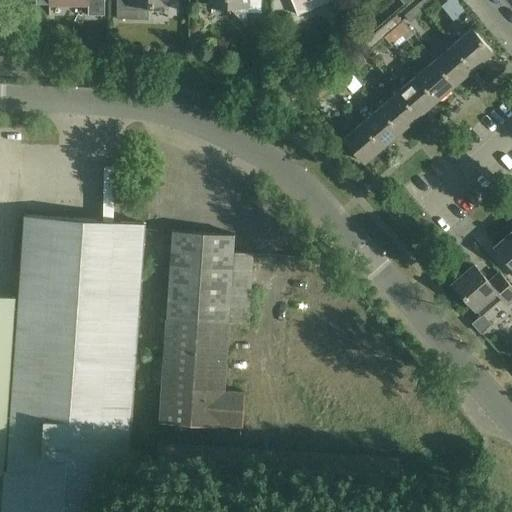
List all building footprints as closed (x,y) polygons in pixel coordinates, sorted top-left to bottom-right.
[(34,0),(35,3),(55,3),(86,3),(86,15),(103,15),(103,0),(34,0)] [(168,4),(167,0),(115,0),(116,18),(134,18),(135,4),(168,4)] [(207,0),(207,5),(228,5),(247,26),(247,13),(259,13),(259,0),(207,0)] [(292,0),(299,14),(312,8),(331,0),(292,0)] [(420,0),(417,3),(422,9),(432,0),(420,0)] [(422,9),(417,3),(404,14),(409,20),(422,9)] [(420,11),(402,27),(409,35),(427,20),(420,11)] [(461,14),(460,19),(461,23),(466,25),(470,23),(471,19),(470,14),(465,13),(461,14)] [(380,34),(386,41),(400,28),(395,22),(380,34)] [(452,44),(473,68),(491,52),(470,28),(452,44)] [(386,41),(380,34),(367,46),(373,52),(386,41)] [(473,68),(452,44),(433,59),(454,84),(473,68)] [(344,66),(349,72),(364,59),(359,53),(344,66)] [(415,75),(436,99),(454,84),(433,59),(415,75)] [(349,72),(344,66),(331,77),(336,84),(349,72)] [(418,115),(436,99),(415,75),(397,90),(418,115)] [(307,98),(312,104),(328,91),(322,84),(307,98)] [(400,131),(418,115),(397,90),(378,106),(400,131)] [(400,131),(378,106),(360,121),(382,146),(400,131)] [(360,121),(342,137),(364,162),(382,146),(360,121)] [(4,511),(125,511),(128,480),(129,480),(145,221),(25,213),(8,471),(4,511)] [(160,419),(243,425),(246,392),(224,390),(228,322),(249,323),(254,253),(234,252),(235,234),(173,230),(167,318),(160,419)] [(511,231),(494,247),(507,263),(511,268),(511,231)] [(479,316),(494,303),(500,298),(507,306),(511,301),(511,289),(498,273),(488,282),(473,265),(451,284),(479,316)] [(0,471),(4,472),(16,297),(0,295),(0,471)] [(397,453),(159,437),(156,485),(394,500),(397,453)]
